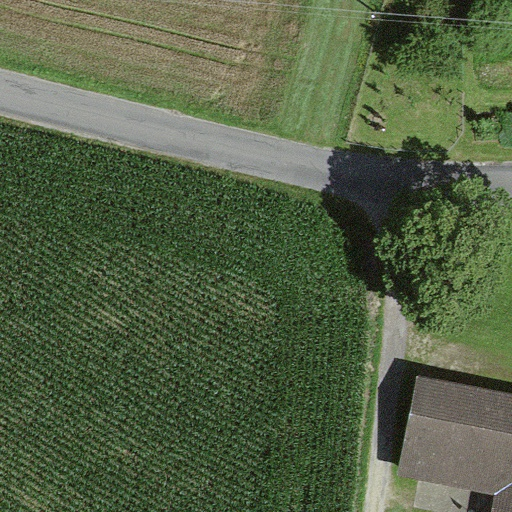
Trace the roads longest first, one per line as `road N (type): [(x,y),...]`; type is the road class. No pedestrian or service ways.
road 1 (unclassified): [(511,192),(413,195),(196,152),(0,97)]
road 2 (track): [(378,511),(413,195)]
